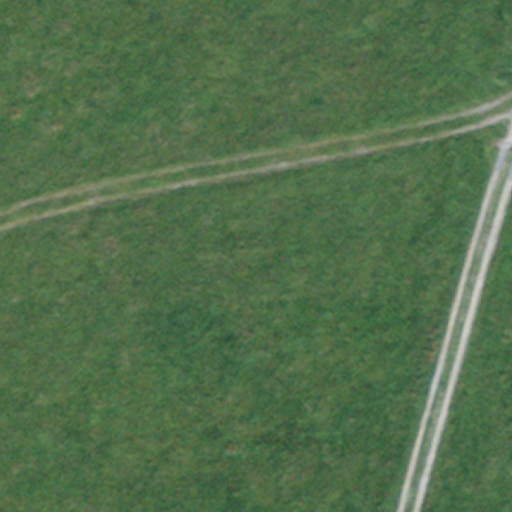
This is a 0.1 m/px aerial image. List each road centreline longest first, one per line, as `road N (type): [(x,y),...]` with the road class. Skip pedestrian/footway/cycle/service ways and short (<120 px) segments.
road 1 (track): [(511,92),(342,147),(0,201)]
road 2 (track): [(511,203),(421,511)]
